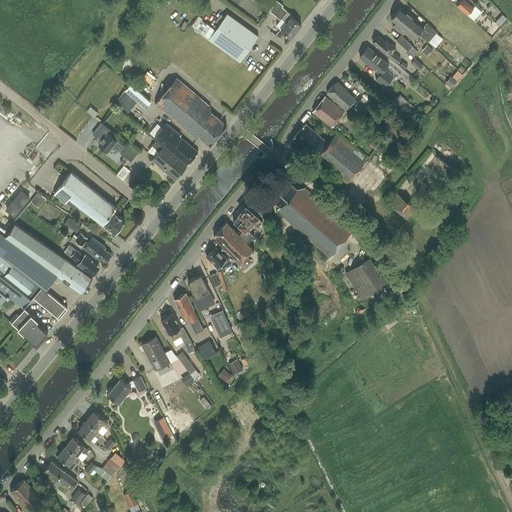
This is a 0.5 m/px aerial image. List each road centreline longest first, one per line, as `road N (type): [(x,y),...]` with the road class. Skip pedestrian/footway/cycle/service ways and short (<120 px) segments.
road 1 (unclassified): [(0,492),(274,156)]
road 2 (tertiary): [(0,426),(164,218)]
road 3 (unclassified): [(164,218),(0,85)]
road 4 (unclassified): [(274,156),(399,0)]
road 5 (tertiary): [(238,128),(342,0)]
